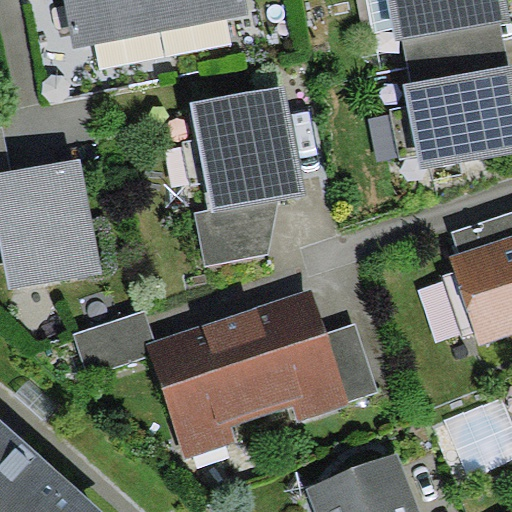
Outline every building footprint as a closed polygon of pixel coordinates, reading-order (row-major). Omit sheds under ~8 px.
[(65,0),(75,48),(249,15),(245,0),(65,0)] [(394,28),(387,0),(367,0),(374,32),(394,28)] [(509,19),(505,0),(387,0),(394,28),(396,41),(403,40),(500,21),(509,19)] [(412,84),(509,66),(500,21),(403,40),(412,84)] [(412,84),(403,86),(407,107),(417,157),(419,170),(511,152),(511,65),(509,66),(412,84)] [(284,87),(191,105),(211,209),(212,214),(279,201),(305,196),(284,87)] [(417,157),(407,107),(391,111),(401,160),(417,157)] [(0,173),(11,171),(2,126),(0,126),(0,173)] [(101,271),(79,158),(11,171),(0,173),(0,244),(3,263),(9,289),(101,271)] [(206,265),(269,253),(279,201),(212,214),(211,209),(195,213),(206,265)] [(511,236),(511,212),(452,232),(459,254),(511,236)] [(511,236),(459,254),(450,257),(455,273),(476,332),(480,346),(511,334),(511,236)] [(462,337),(476,332),(455,273),(441,277),(462,337)] [(311,289),(230,316),(264,416),(294,406),(300,423),(351,406),(349,402),(326,333),(311,289)] [(155,341),(146,311),(75,334),(88,374),(149,355),(146,344),(155,341)] [(232,427),(264,416),(230,316),(155,341),(146,344),(149,355),(185,459),(237,442),(232,427)] [(379,392),(356,323),(326,333),(349,402),(379,392)] [(511,423),(502,398),(446,421),(470,480),(511,462),(511,423)] [(109,511),(0,416),(0,511),(109,511)] [(417,511),(397,461),(307,497),(313,511),(417,511)]
